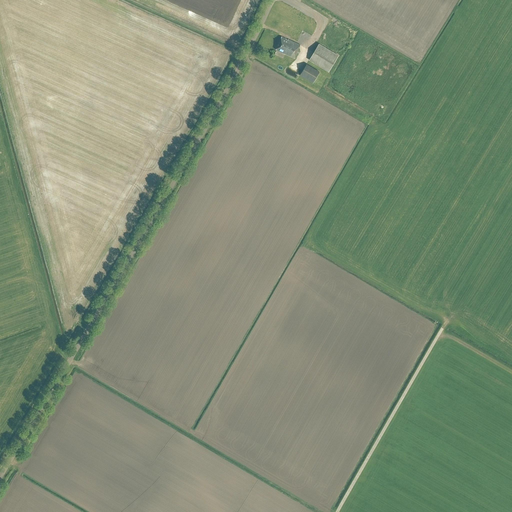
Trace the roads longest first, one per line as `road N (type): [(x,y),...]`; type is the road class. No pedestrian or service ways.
road 1 (tertiary): [(0,478),(223,99),(272,0)]
road 2 (track): [(336,511),(442,327)]
